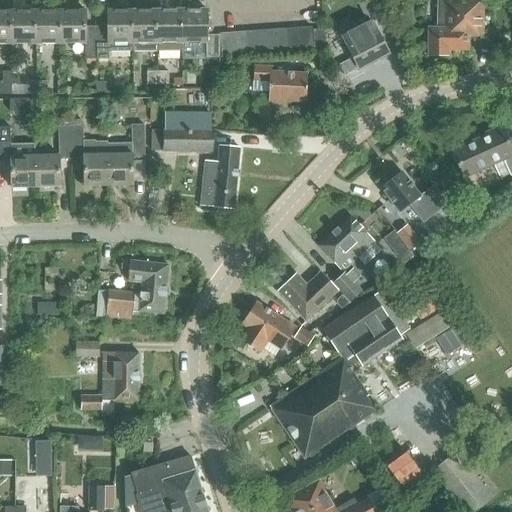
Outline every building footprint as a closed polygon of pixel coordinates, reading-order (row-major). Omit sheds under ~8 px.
[(383,8),(378,0),(355,0),(365,18),(383,8)] [(426,56),(447,56),(447,51),(468,52),(468,37),(482,37),(482,0),(435,0),(435,29),(427,29),(426,56)] [(181,57),(207,57),(213,57),(222,57),(220,35),(207,35),(207,9),(181,10),(181,51),(181,57)] [(109,52),(132,52),(132,10),(108,10),(108,26),(97,26),(97,59),(109,59),(109,52)] [(132,52),(157,51),(156,10),(132,10),(132,52)] [(181,51),(181,10),(156,10),(157,51),(181,51)] [(0,43),(12,43),(11,11),(0,11),(0,43)] [(36,11),(11,11),(12,43),(12,53),(23,53),(23,43),(36,43),(36,11)] [(36,11),(36,43),(61,43),(61,11),(36,11)] [(61,43),(84,43),(85,59),(97,59),(97,26),(85,26),(85,11),(61,11),(61,43)] [(372,22),(343,37),(353,57),(358,68),(359,70),(389,55),(372,22)] [(311,27),(298,28),(300,51),(313,50),(311,27)] [(298,28),(285,29),(287,52),(300,51),(298,28)] [(274,53),(286,52),(287,52),(285,29),(272,30),(274,53)] [(246,31),(247,55),(261,54),(259,30),(246,31)] [(261,54),(274,53),(272,30),(259,30),(261,54)] [(313,30),(314,52),(325,51),(323,30),(313,30)] [(247,55),(246,31),(233,32),(235,56),(247,55)] [(233,32),(220,33),(220,35),(222,57),(235,56),(233,32)] [(358,68),(353,57),(339,65),(344,75),(358,68)] [(268,81),(267,105),(284,105),(284,100),(305,100),(305,73),(269,72),(269,67),(253,67),(252,81),(268,81)] [(12,85),(12,71),(2,71),(2,81),(0,81),(0,94),(12,95),(12,85)] [(147,85),(157,84),(157,71),(146,71),(147,85)] [(157,71),(157,84),(168,84),(168,71),(157,71)] [(36,81),(36,94),(47,94),(46,80),(36,81)] [(26,84),(12,85),(12,95),(36,94),(36,81),(26,81),(26,84)] [(33,99),(10,99),(10,111),(34,111),(33,99)] [(165,113),(164,152),(211,152),(211,113),(165,113)] [(129,125),(130,145),(107,145),(107,185),(132,185),(132,157),(143,157),(143,125),(129,125)] [(35,186),(34,155),(34,143),(10,143),(10,126),(0,126),(0,159),(10,159),(10,187),(35,186)] [(480,136),(481,138),(451,151),(452,152),(449,157),(452,164),(457,165),(462,176),(503,158),(509,171),(511,169),(511,151),(501,126),(480,136)] [(34,155),(35,186),(59,186),(59,159),(71,159),(70,127),(57,127),(57,154),(34,155)] [(95,141),(82,142),(82,127),(70,127),(71,159),(82,159),(83,185),(107,185),(107,145),(107,143),(95,143),(95,141)] [(204,159),(200,205),(233,209),(239,147),(218,145),(217,160),(204,159)] [(402,172),(381,188),(400,212),(410,204),(424,221),(447,203),(433,186),(421,196),(402,172)] [(349,216),(318,246),(342,271),(357,257),(364,264),(380,249),(372,242),(373,241),(349,216)] [(406,225),(395,234),(408,250),(419,241),(406,225)] [(128,270),(127,281),(141,283),(140,294),(98,290),(96,316),(130,319),(132,309),(163,313),(169,265),(123,260),(122,269),(128,270)] [(331,283),(342,294),(349,302),(361,291),(352,282),(359,277),(351,269),(342,277),(340,275),(331,283)] [(306,284),(296,273),(276,291),(305,322),(338,291),(320,271),(306,284)] [(268,407),(303,459),(375,411),(365,396),(367,395),(355,376),(366,368),(364,365),(401,339),(399,335),(373,298),(372,296),(322,330),(341,358),(268,407)] [(256,302),(242,324),(247,328),(240,340),(259,352),(267,341),(280,349),(295,327),(256,302)] [(130,350),(149,348),(148,339),(129,341),(130,350)] [(75,357),(99,357),(99,342),(76,342),(75,357)] [(0,345),(0,385),(8,386),(9,367),(8,346),(0,345)] [(103,352),(102,399),(138,400),(139,353),(103,352)] [(81,395),(81,410),(101,410),(101,395),(81,395)] [(50,441),(39,441),(39,475),(51,475),(50,441)] [(457,451),(432,471),(463,511),(476,511),(494,498),(457,451)] [(190,456),(155,467),(154,467),(131,474),(132,475),(126,476),(128,504),(138,502),(141,511),(208,511),(196,471),(190,456)] [(0,459),(0,476),(12,476),(11,459),(0,459)] [(388,511),(389,511),(376,488),(366,495),(368,498),(357,504),(353,497),(334,508),(330,501),(335,499),(332,494),(328,497),(317,479),(284,497),(291,511),(388,511)] [(89,509),(113,509),(113,486),(90,486),(89,509)] [(39,509),(53,509),(53,489),(38,490),(39,509)]
